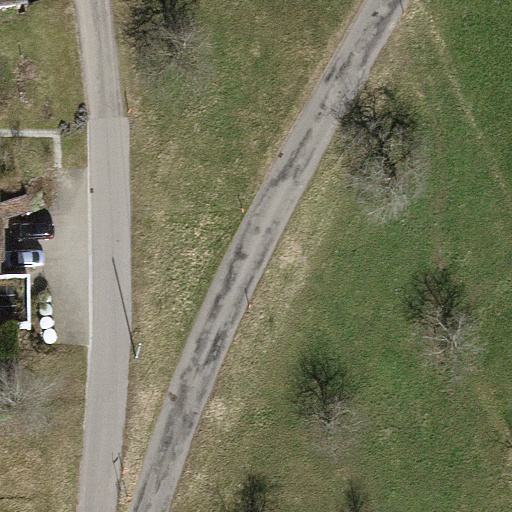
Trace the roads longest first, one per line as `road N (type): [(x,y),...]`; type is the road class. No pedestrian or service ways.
road 1 (unclassified): [(389,0),(199,349),(147,511)]
road 2 (residential): [(94,511),(112,298),(108,68),(96,0)]
